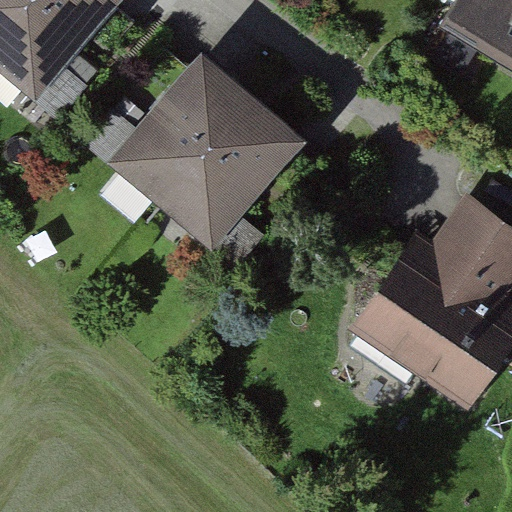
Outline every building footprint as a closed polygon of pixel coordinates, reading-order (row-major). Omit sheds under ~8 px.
[(0,0),(0,39),(33,0),(0,0)] [(33,0),(0,39),(0,74),(35,104),(123,0),(33,0)] [(511,65),(511,0),(453,0),(440,22),(511,65)] [(204,37),(107,152),(160,197),(257,82),(204,37)] [(160,197),(213,241),(310,126),(257,82),(160,197)] [(357,312),(480,395),(511,347),(511,242),(437,193),(357,312)]
